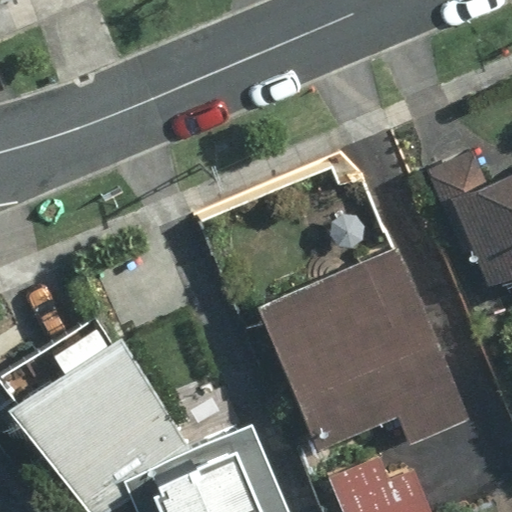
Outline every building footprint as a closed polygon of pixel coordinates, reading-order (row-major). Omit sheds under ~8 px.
[(511,157),(475,174),(462,145),(419,164),(469,277),(498,265),(505,281),(511,277),(511,157)] [(398,436),(453,413),(381,242),(243,300),(303,442),(386,407),(398,436)] [(118,511),(282,511),(232,416),(174,446),(108,331),(0,396),(0,405),(76,511),(80,511),(109,493),(118,511)] [(511,336),(503,340),(511,360),(511,336)] [(376,450),(321,470),(336,511),(423,511),(407,466),(385,474),(376,450)]
